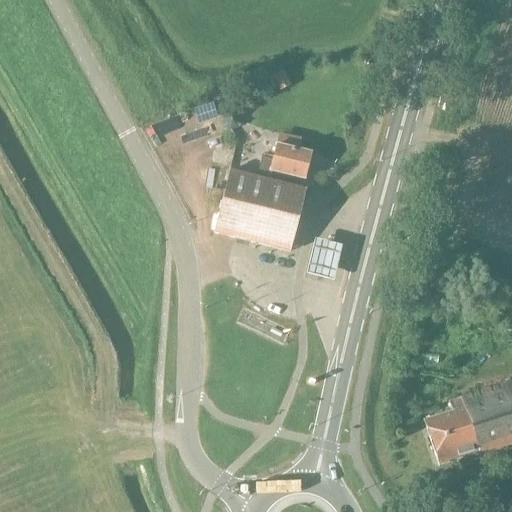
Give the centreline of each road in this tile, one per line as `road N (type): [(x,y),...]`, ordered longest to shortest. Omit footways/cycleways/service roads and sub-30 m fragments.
road 1 (primary): [(312,485),(437,0)]
road 2 (tertiary): [(173,224),(53,0)]
road 3 (tertiary): [(173,224),(187,273),(187,383)]
road 4 (tertiary): [(255,508),(187,452),(187,383)]
